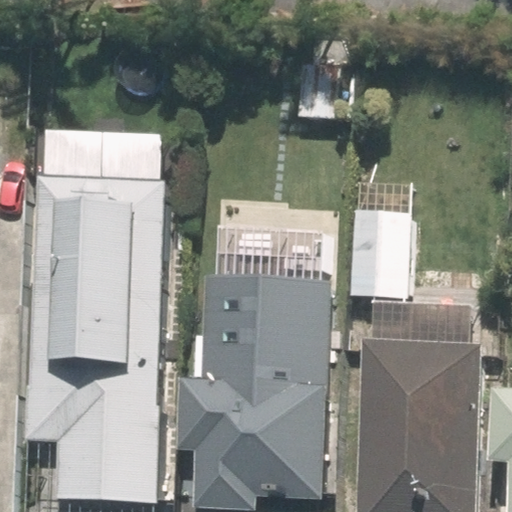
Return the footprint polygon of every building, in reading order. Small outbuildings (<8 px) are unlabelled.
[(307,63),(305,118),(343,120),(345,64),(307,63)] [(48,127),(41,282),(141,287),(147,168),(78,164),(80,127),(48,127)] [(360,212),(356,298),(415,301),(419,216),(360,212)] [(189,381),(187,452),(206,454),(202,511),(219,511),(264,511),(266,501),(330,503),(342,227),(288,224),(288,252),(217,250),(211,363),(263,366),(263,378),(287,378),(287,384),(189,381)] [(78,340),(40,340),(36,422),(74,423),(78,340)] [(372,343),(364,511),(483,511),(491,348),(372,343)]
